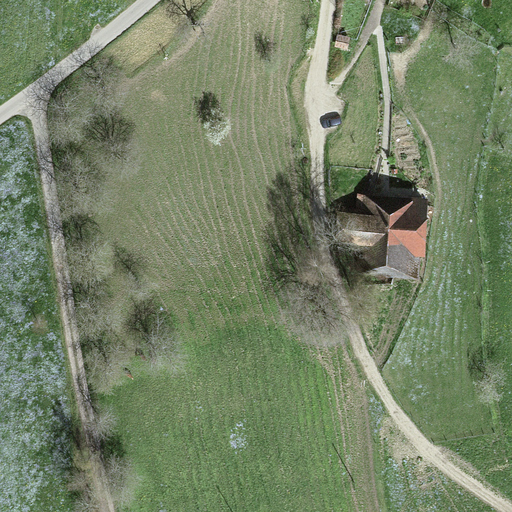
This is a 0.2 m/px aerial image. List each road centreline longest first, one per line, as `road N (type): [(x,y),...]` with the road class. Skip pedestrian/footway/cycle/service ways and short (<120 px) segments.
road 1 (track): [(511,511),(445,462),(402,416),(345,322),(323,248),(318,103),(327,0)]
road 2 (track): [(109,511),(27,95)]
road 3 (unclassified): [(149,0),(0,114)]
road 4 (track): [(358,345),(375,511)]
road 5 (track): [(383,149),(386,95),(373,21)]
road 6 (track): [(381,0),(368,35),(318,103)]
